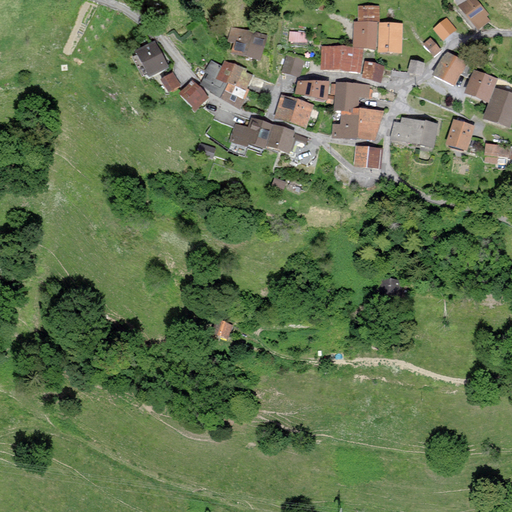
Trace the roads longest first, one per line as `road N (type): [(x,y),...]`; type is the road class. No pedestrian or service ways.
road 1 (residential): [(391,173),(353,168),(317,139),(211,96),(146,22)]
road 2 (track): [(262,328),(258,341),(283,356),(390,360),(458,380),(511,376)]
road 3 (unclassified): [(511,33),(456,43),(407,88),(390,119),(391,173)]
road 4 (unclassified): [(391,173),(434,199),(511,222)]
